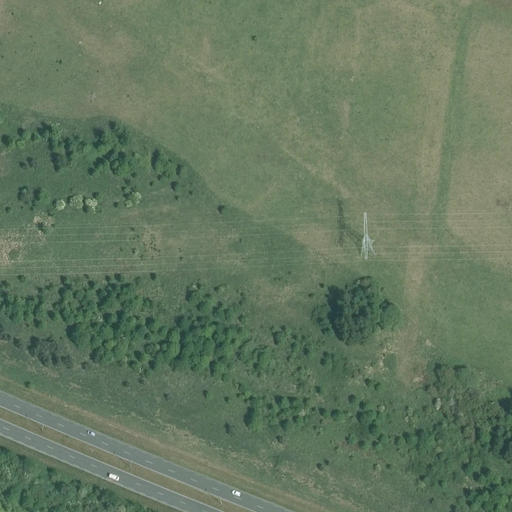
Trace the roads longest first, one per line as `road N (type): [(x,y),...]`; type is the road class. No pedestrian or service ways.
road 1 (primary): [(276,511),(0,397)]
road 2 (primary): [(0,425),(210,511)]
